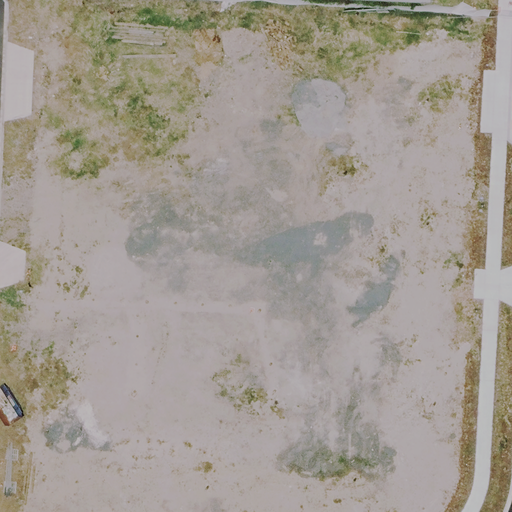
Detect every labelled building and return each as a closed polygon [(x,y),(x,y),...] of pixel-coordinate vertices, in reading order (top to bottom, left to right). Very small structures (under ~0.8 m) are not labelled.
[(81,37),(0,35),(0,162),(78,164),(81,37)] [(199,42),(116,39),(111,164),(194,167),(199,42)] [(339,102),(333,186),(382,190),(384,173),(499,181),(504,105),(442,101),(445,46),(344,39),(340,102),(339,102)] [(300,69),(254,64),(247,136),(293,140),(300,69)] [(330,281),(327,351),(432,355),(435,286),(330,281)] [(182,411),(184,286),(113,282),(111,332),(74,330),(71,441),(181,446),(182,411)] [(196,286),(193,412),(247,414),(245,448),(295,451),(302,314),(241,311),(242,289),(196,286)] [(0,437),(71,441),(74,330),(0,326),(0,437)] [(458,369),(335,366),(333,446),(470,449),(471,414),(457,414),(458,369)] [(0,511),(63,511),(67,462),(1,458),(0,475),(0,511)] [(311,511),(313,469),(221,465),(219,511),(311,511)] [(455,511),(457,477),(338,473),(336,511),(455,511)] [(206,511),(208,480),(115,476),(113,511),(206,511)]
